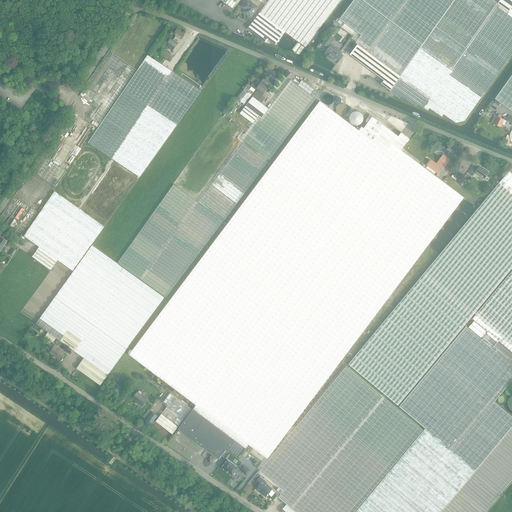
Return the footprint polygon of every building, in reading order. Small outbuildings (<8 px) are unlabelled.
[(251,18),(258,7),(250,2),(246,0),(241,7),(245,10),(243,12),(245,14),(244,15),(244,16),(244,17),(245,17),(245,18),(246,18),(247,18),(248,17),(249,17),(251,18)] [(268,0),(259,13),(285,32),(306,47),(325,22),(339,3),(341,0),(268,0)] [(353,0),(342,16),(340,19),(362,35),(356,43),(358,44),(401,76),(454,0),(353,0)] [(390,91),(389,92),(399,99),(401,96),(416,107),(418,104),(427,111),(429,108),(441,117),(443,115),(455,123),(464,122),(499,72),(511,53),(511,17),(507,14),(509,12),(498,4),(492,0),(454,0),(401,76),(390,90),(390,91)] [(511,0),(500,0),(498,4),(509,12),(507,14),(511,17),(511,0)] [(259,13),(248,29),(266,43),(268,40),(276,45),(285,32),(259,13)] [(172,51),(184,35),(177,30),(173,34),(175,36),(172,40),(170,38),(167,36),(164,40),(167,42),(165,46),(172,51)] [(328,33),(321,43),(328,48),(331,44),(330,43),(334,38),(328,33)] [(294,44),(293,42),(293,41),(292,39),(291,39),(291,38),(289,37),(288,37),(287,37),(285,37),(284,37),(283,38),(282,39),(281,40),(280,41),(280,42),(280,44),(280,45),(280,47),(281,48),(282,49),(283,50),(284,50),(286,50),(287,50),(288,50),(289,50),(291,49),(292,48),(292,47),(293,46),(293,45),(294,44)] [(292,49),(299,54),(305,47),(298,42),(292,49)] [(328,48),(324,53),(327,55),(334,60),(335,57),(339,60),(342,55),(339,53),(341,50),(332,43),(331,44),(328,48)] [(357,45),(350,55),(384,80),(381,84),(390,90),(401,76),(358,44),(357,45)] [(170,62),(173,57),(165,51),(162,56),(170,62)] [(108,111),(135,68),(111,53),(83,98),(98,107),(93,114),(91,112),(88,116),(95,120),(103,108),(108,111)] [(122,93),(87,143),(109,158),(138,176),(139,177),(201,91),(200,90),(178,76),(172,72),(169,70),(147,55),(122,93)] [(264,78),(256,89),(257,89),(253,96),(262,102),(265,98),(263,96),(278,74),(271,69),(267,73),(273,78),(270,81),(264,78)] [(511,74),(495,99),(511,111),(511,74)] [(261,118),(258,116),(241,139),(269,160),(285,138),(319,93),(301,80),(300,83),(298,85),(290,80),(269,109),(261,118)] [(245,105),(256,90),(248,84),(236,99),(245,105)] [(261,118),(269,109),(266,107),(253,97),(246,107),(258,116),(261,118)] [(196,405),(193,409),(245,448),(248,444),(267,459),(464,198),(401,151),(393,145),(387,152),(359,131),(320,101),(129,355),(196,405)] [(233,104),(226,112),(229,114),(235,105),(233,104)] [(349,121),(361,126),(365,114),(354,110),(349,121)] [(504,119),(507,121),(508,119),(504,117),(503,119),(501,118),(502,115),(499,114),(498,117),(494,115),(491,123),(500,127),(504,119)] [(364,122),(367,124),(368,122),(372,117),(370,115),(364,122)] [(362,127),(359,131),(387,152),(393,145),(401,151),(410,139),(401,132),(398,136),(372,117),(368,122),(364,128),(362,127)] [(166,297),(197,256),(224,219),(225,219),(243,196),(268,162),(243,143),(198,202),(174,185),(118,263),(166,297)] [(444,153),(436,164),(431,159),(427,165),(437,173),(442,168),(443,169),(457,150),(450,145),(447,150),(443,147),(441,151),(444,153)] [(484,179),(489,172),(485,169),(484,170),(479,166),(478,169),(474,166),(469,173),(472,176),(475,173),(484,179)] [(511,193),(511,174),(508,171),(499,183),(511,193)] [(464,186),(468,180),(464,176),(459,183),(464,186)] [(511,193),(499,183),(478,210),(462,228),(348,364),(398,405),(503,279),(511,268),(511,193)] [(38,247),(57,260),(72,271),(104,227),(80,210),(54,191),(23,236),(38,247)] [(33,207),(38,210),(43,203),(38,200),(33,207)] [(433,244),(437,257),(441,252),(440,251),(443,246),(443,243),(448,241),(454,233),(459,231),(457,225),(464,222),(467,219),(464,210),(466,212),(473,210),(473,209),(473,208),(465,203),(462,207),(463,210),(456,212),(453,217),(455,221),(449,223),(446,226),(447,230),(441,232),(438,236),(440,240),(433,242),(434,244),(433,244)] [(30,207),(15,234),(21,237),(36,210),(30,207)] [(55,338),(59,341),(66,331),(81,341),(74,352),(83,359),(106,375),(139,332),(164,298),(92,246),(90,248),(62,287),(35,324),(47,332),(44,337),(53,343),(55,338)] [(38,247),(31,257),(50,271),(57,260),(38,247)] [(364,502),(355,511),(486,511),(488,510),(499,496),(511,479),(511,415),(495,401),(511,380),(511,375),(510,374),(511,373),(511,372),(511,364),(492,348),(499,340),(511,351),(511,270),(474,316),(472,319),(487,332),(486,333),(487,334),(481,340),(466,327),(437,360),(420,381),(402,403),(399,407),(425,429),(397,462),(364,502)] [(59,341),(74,352),(81,341),(66,331),(59,341)] [(511,351),(499,340),(492,348),(511,364),(511,351)] [(49,351),(50,352),(49,353),(54,356),(55,356),(60,359),(64,352),(55,345),(54,346),(53,345),(51,345),(50,345),(48,348),(48,350),(49,351)] [(99,385),(106,375),(83,359),(76,369),(99,385)] [(278,498),(286,505),(294,511),(354,511),(423,430),(346,366),(258,472),(278,488),(275,491),(280,495),(278,498)] [(117,393),(121,387),(116,383),(112,390),(117,393)] [(139,390),(137,392),(132,398),(142,406),(146,400),(140,395),(142,393),(139,390)] [(167,407),(161,414),(178,427),(192,409),(170,393),(162,403),(167,407)] [(193,409),(178,429),(182,432),(202,448),(202,447),(206,450),(210,453),(212,455),(210,457),(210,461),(213,463),(216,462),(226,449),(238,458),(245,448),(193,409)] [(149,427),(157,416),(152,412),(144,423),(149,427)] [(161,414),(155,421),(158,423),(160,425),(172,434),(178,427),(161,414)] [(238,468),(227,460),(222,468),(233,476),(238,469),(246,475),(250,470),(243,465),(240,470),(238,468)] [(265,497),(272,489),(262,481),(263,480),(260,477),(255,482),(258,485),(256,487),(262,492),(261,493),(265,497)]
